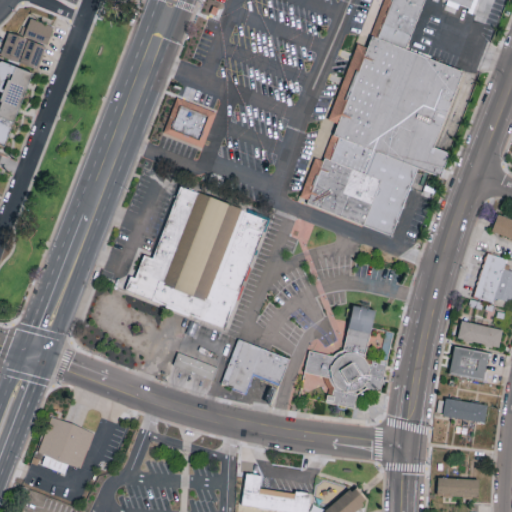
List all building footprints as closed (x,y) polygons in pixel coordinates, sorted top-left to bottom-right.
[(414,30),(406,49),(372,36),(378,20),(385,0),(425,0),(418,20),(414,30)] [(474,0),(471,9),(448,0),(474,0)] [(8,30),(0,53),(38,66),(46,44),(47,44),(54,25),(30,17),(27,25),(23,24),(20,34),(8,30)] [(406,49),(414,52),(464,71),(460,81),(436,142),(434,147),(451,152),(441,177),(415,167),(373,151),(354,144),(352,143),(339,138),(333,135),(354,83),(354,82),(372,36),(406,49)] [(32,70),(1,59),(0,59),(0,88),(0,89),(1,99),(0,101),(0,142),(4,144),(32,70)] [(203,144),(200,152),(181,145),(170,140),(159,136),(169,111),(174,98),(215,114),(203,144)] [(373,151),(365,173),(355,169),(330,159),(337,143),(339,138),(352,143),(354,144),(373,151)] [(373,203),(364,226),(355,223),(308,206),(309,204),(325,158),(355,170),(382,181),(373,203)] [(407,203),(393,239),(366,228),(376,203),(390,166),(415,175),(417,176),(415,179),(407,203)] [(131,290),(230,330),(273,218),(185,186),(156,260),(148,257),(139,278),(136,278),(131,290)] [(511,237),(511,217),(498,212),(491,230),(511,237)] [(511,271),(511,303),(495,299),(494,303),(477,298),(474,298),(477,290),(485,263),(488,255),(508,260),(507,263),(506,266),(511,267),(510,271),(511,271)] [(395,333),(383,386),(381,394),(367,391),(357,396),(357,401),(355,411),(300,398),(302,387),(309,353),(333,358),(337,354),(342,353),(345,352),(349,325),(353,306),(356,307),(377,311),(373,325),(373,329),(395,333)] [(108,328),(100,350),(80,342),(85,328),(88,320),(109,326),(108,328)] [(458,339),(500,345),(502,326),(461,320),(458,339)] [(290,361),(281,386),(254,375),(249,387),(246,394),(235,389),(231,387),(221,383),(235,348),(238,340),(290,361)] [(489,355),(485,381),(478,380),(449,375),(455,347),(477,352),(489,355)] [(218,369),(214,384),(175,370),(179,355),(218,369)] [(485,420),(487,402),(445,398),(443,415),(485,420)] [(37,451),(50,418),(72,427),(88,433),(75,466),(37,451)] [(241,504),(297,511),(307,511),(310,493),(260,486),(262,474),(246,472),(241,504)] [(437,495),(479,496),(479,477),(437,477),(437,495)] [(361,489),(357,492),(355,490),(330,511),(331,511),(364,511),(364,510),(368,507),(366,505),(371,500),(361,489)]
